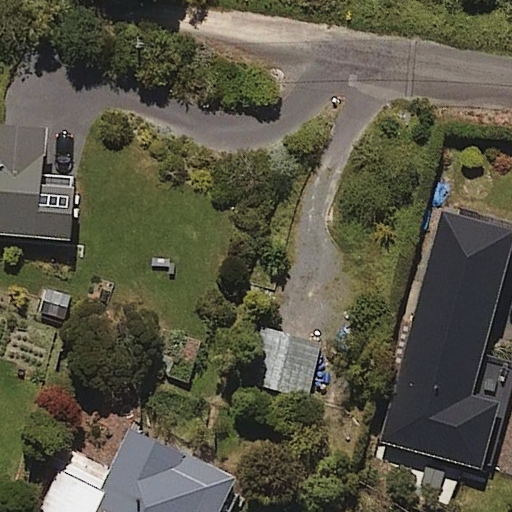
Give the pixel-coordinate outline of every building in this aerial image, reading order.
[(46,128),(0,124),(0,232),(70,238),(74,178),(43,176),(46,128)] [(511,240),(511,228),(443,211),(385,443),(489,469),(505,406),(473,398),(511,240)] [(321,342),(276,331),(265,378),(310,389),(321,342)] [(202,344),(168,332),(153,372),(187,384),(202,344)] [(218,511),(236,477),(133,425),(110,470),(71,450),(39,511),(218,511)]
